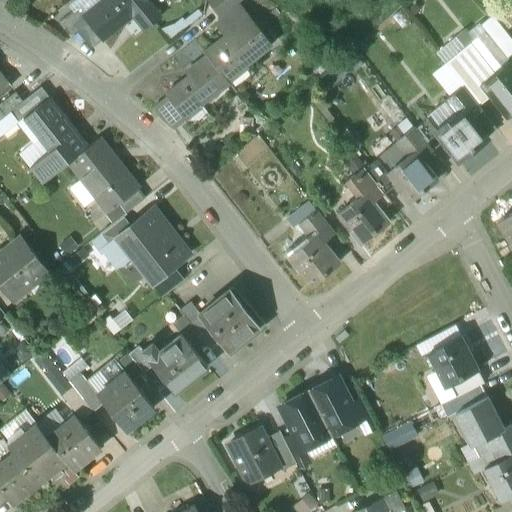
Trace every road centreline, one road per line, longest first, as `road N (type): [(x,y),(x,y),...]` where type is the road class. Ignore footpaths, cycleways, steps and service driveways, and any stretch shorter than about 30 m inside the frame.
road 1 (residential): [(0,21),(160,145),(307,327)]
road 2 (residential): [(307,327),(459,205)]
road 3 (residential): [(186,427),(307,327)]
road 4 (residential): [(77,511),(186,427)]
